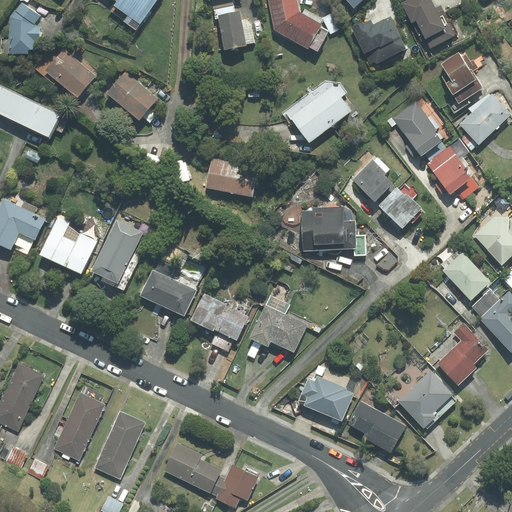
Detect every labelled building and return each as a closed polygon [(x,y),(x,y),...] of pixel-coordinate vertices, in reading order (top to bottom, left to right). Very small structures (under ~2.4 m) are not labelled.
[(112,0),(117,3),(115,7),(129,17),(124,25),(137,34),(161,0),(112,0)] [(268,0),(274,30),(306,53),(322,27),(300,14),(297,0),(268,0)] [(346,0),(356,11),(368,0),(346,0)] [(416,24),(425,43),(430,52),(456,38),(449,26),(444,29),(429,0),(411,0),(400,6),(411,27),(416,24)] [(8,54),(29,56),(29,52),(36,52),(36,41),(41,41),(42,26),(36,26),(43,18),(25,5),(24,5),(11,16),(8,54)] [(390,13),(353,31),(369,66),(407,49),(390,13)] [(241,14),(219,18),(224,53),(247,49),(241,14)] [(52,45),(36,69),(80,100),(96,76),(52,45)] [(471,61),(466,53),(441,68),(450,82),(445,85),(458,107),(460,105),(485,90),(474,73),(479,70),(473,60),(471,61)] [(125,71),(105,94),(141,123),(160,100),(125,71)] [(301,103),(286,115),(311,147),(355,112),(334,85),(305,108),(301,103)] [(0,86),(0,116),(50,141),(62,116),(0,86)] [(480,146),(497,131),(498,132),(500,130),(500,128),(511,117),(511,116),(491,93),(468,110),(472,114),(460,125),(480,146)] [(416,102),(393,119),(420,157),(443,140),(416,102)] [(289,124),(265,125),(265,140),(289,140),(289,124)] [(256,128),(236,126),(234,144),(254,146),(256,128)] [(463,171),(466,169),(451,148),(428,165),(450,196),(470,182),(463,171)] [(369,217),(378,209),(401,232),(421,212),(387,177),(390,173),(373,157),(350,180),(354,185),(345,193),(369,217)] [(212,158),(206,190),(259,200),(265,169),(212,158)] [(39,238),(40,239),(43,233),(41,232),(47,218),(2,200),(0,204),(0,248),(11,253),(13,250),(28,256),(34,241),(37,242),(39,238)] [(489,211),(494,218),(474,235),(502,266),(511,257),(511,212),(509,209),(502,200),(489,211)] [(366,235),(356,236),(355,218),(351,209),(346,207),(300,208),(301,253),(354,251),(354,259),(367,258),(366,235)] [(102,238),(59,216),(39,257),(82,279),(102,238)] [(114,220),(90,273),(89,274),(103,280),(101,284),(116,291),(116,290),(121,292),(138,256),(133,254),(143,234),(114,220)] [(445,269),(443,271),(470,303),(493,283),(484,272),(481,274),(463,253),(459,256),(455,252),(440,264),(445,269)] [(153,266),(139,295),(187,319),(201,290),(153,266)] [(511,269),(500,281),(511,293),(511,292),(511,269)] [(511,297),(507,291),(499,298),(493,291),(472,309),(511,355),(511,354),(511,297)] [(251,340),(271,349),(273,345),(297,356),(312,322),(289,312),(291,306),(270,296),(251,340)] [(204,297),(192,322),(238,344),(250,319),(204,297)] [(459,389),(478,370),(474,366),(489,351),(463,324),(454,334),(461,342),(437,366),(459,389)] [(45,375),(20,364),(0,408),(0,424),(18,433),(45,375)] [(433,373),(399,401),(425,433),(459,405),(433,373)] [(315,382),(309,380),(300,401),(306,403),(304,408),(344,424),(356,394),(317,378),(315,382)] [(109,406),(80,393),(56,449),(85,462),(109,406)] [(364,436),(362,440),(391,455),(406,426),(361,402),(348,428),(364,436)] [(145,422),(118,412),(96,471),(123,481),(145,422)] [(203,456),(178,445),(165,472),(218,497),(216,500),(236,510),(241,499),(248,502),(259,479),(233,466),(226,480),(220,477),(222,471),(201,461),(203,456)] [(29,455),(15,447),(7,461),(22,469),(29,455)] [(52,466),(37,458),(29,474),(44,481),(52,466)] [(120,511),(124,504),(109,497),(102,511),(104,511),(120,511)]
